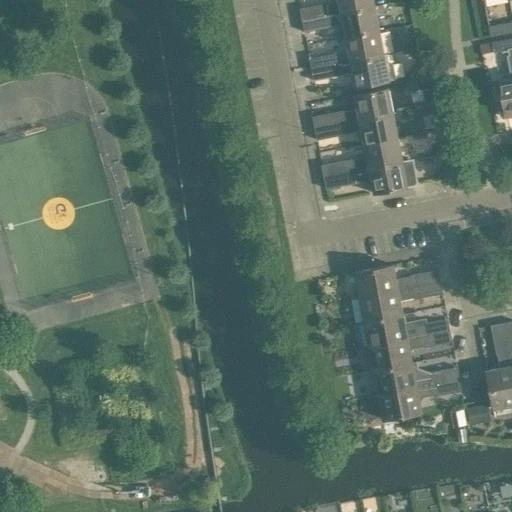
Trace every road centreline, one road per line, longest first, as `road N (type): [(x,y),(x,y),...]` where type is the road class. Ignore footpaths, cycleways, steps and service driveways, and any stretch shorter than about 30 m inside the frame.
road 1 (residential): [(451,207),(310,232),(260,0)]
road 2 (residential): [(511,300),(471,308),(451,207)]
